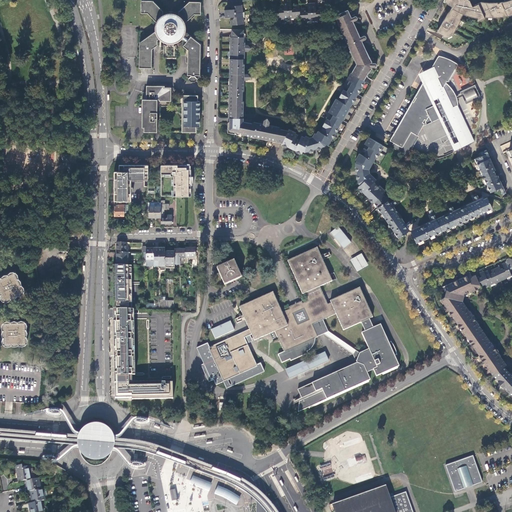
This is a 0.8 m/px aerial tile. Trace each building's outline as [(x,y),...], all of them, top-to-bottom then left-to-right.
[(287,1),(288,20),(294,20),(293,18),(300,18),(300,9),(299,5),(295,5),(295,8),(294,8),(293,8),(293,9),(292,9),(291,0),(287,1)] [(511,0),(501,3),(495,5),(494,3),(489,3),(482,2),(478,4),(479,5),(475,6),(473,7),(470,1),(468,0),(446,0),(445,3),(449,5),(452,8),(449,14),(448,13),(443,22),(444,24),(438,33),(443,37),(441,40),(455,48),(511,22),(511,0)] [(158,45),(158,43),(175,44),(181,41),(187,41),(183,46),(188,50),(187,80),(196,80),(200,76),(201,44),(185,32),(186,24),(193,15),(200,15),(201,2),(188,2),(178,14),(164,14),(161,9),(151,1),(141,1),(140,14),(146,14),(155,21),(155,33),(139,41),(138,68),(151,69),(152,48),(158,45)] [(241,1),(227,2),(228,6),(231,6),(231,7),(232,8),(233,8),(233,10),(224,10),(225,14),(242,12),(241,1)] [(280,6),(276,6),(276,19),(283,19),(283,21),(288,20),(287,1),(283,1),(284,10),(283,10),(282,9),(281,8),(280,8),(280,6)] [(311,3),(307,3),(308,12),(307,12),(306,11),(305,11),(304,11),(304,8),(300,9),(300,18),(300,22),(307,21),(307,23),(312,23),(311,3)] [(316,12),(315,3),(311,3),(312,23),(318,22),(318,21),(324,20),(324,7),(319,8),(319,10),(318,10),(317,11),(317,12),(316,12)] [(349,12),(348,10),(335,16),(335,18),(356,65),(351,73),(364,81),(372,68),(371,68),(371,67),(372,63),(372,62),(373,62),(362,41),(360,37),(353,22),(352,18),(349,12)] [(230,21),(231,25),(244,24),(243,18),(245,17),(244,12),(242,12),(225,14),(225,18),(234,17),(234,18),(233,19),(233,20),(232,21),(230,21)] [(244,30),(232,30),(231,74),(243,74),(243,52),(243,45),(244,30)] [(439,56),(438,56),(433,66),(430,72),(433,80),(426,83),(425,81),(425,82),(424,81),(423,83),(422,84),(422,85),(415,97),(416,98),(414,102),(412,101),(390,140),(394,142),(403,148),(412,132),(418,136),(424,126),(425,124),(423,123),(425,119),(427,120),(426,122),(427,125),(439,119),(443,117),(445,121),(444,122),(449,134),(450,133),(452,137),(451,138),(457,150),(460,148),(474,141),(472,136),(469,134),(470,133),(459,107),(457,107),(457,106),(458,106),(458,105),(458,104),(458,103),(458,102),(458,101),(458,100),(457,99),(453,101),(452,99),(457,97),(456,95),(453,96),(453,94),(455,93),(454,92),(454,91),(453,90),(453,89),(452,89),(452,88),(451,88),(450,86),(449,86),(449,85),(448,84),(447,83),(448,82),(449,82),(459,65),(456,63),(453,61),(451,60),(449,62),(445,60),(446,58),(442,56),(439,56)] [(451,83),(461,66),(459,65),(449,82),(451,83)] [(430,72),(433,66),(418,73),(423,83),(424,81),(425,82),(425,81),(426,83),(433,80),(430,72)] [(283,142),(282,143),(302,153),(303,151),(304,152),(315,148),(325,146),(326,144),(328,145),(365,81),(364,81),(351,73),(348,80),(350,81),(352,82),(348,89),(351,90),(349,92),(344,90),(342,93),(347,96),(344,103),(341,101),(337,99),(329,112),(333,115),(336,116),(331,125),(325,122),(323,126),(324,127),(321,132),(318,131),(314,138),(311,139),(309,139),(302,136),(300,140),(297,138),(295,141),(293,139),(296,133),(289,129),(288,131),(283,142)] [(231,74),(230,118),(241,118),(242,81),(243,74),(231,74)] [(352,82),(350,81),(348,84),(346,83),(344,86),(348,89),(352,82)] [(466,105),(480,99),(480,98),(481,98),(475,85),(461,92),(461,94),(457,97),(452,99),(453,101),(457,99),(462,97),(466,105)] [(165,86),(146,86),(146,93),(146,100),(157,100),(159,100),(159,102),(171,102),(171,88),(165,88),(165,86)] [(199,127),(200,102),(198,102),(198,96),(184,96),(184,98),(182,98),(182,109),(184,109),(184,133),(196,133),(196,127),(199,127)] [(142,106),(142,128),(144,128),(144,132),(143,132),(155,133),(157,133),(157,122),(157,107),(157,100),(146,100),(142,100),(142,106)] [(327,119),(325,122),(331,125),(336,116),(333,115),(330,120),(327,119)] [(454,151),(457,150),(451,138),(452,137),(450,133),(449,134),(444,122),(445,121),(443,117),(439,119),(454,150),(454,151)] [(241,118),(230,118),(229,122),(228,122),(227,133),(239,135),(239,133),(275,140),(283,142),(288,131),(269,127),(263,126),(241,121),(241,118)] [(403,148),(394,142),(392,146),(392,147),(408,156),(419,137),(418,136),(412,132),(403,148)] [(360,185),(358,187),(374,203),(383,194),(385,191),(380,186),(379,187),(375,190),(373,188),(376,185),(378,182),(369,173),(369,171),(369,170),(372,164),(370,163),(371,161),(373,162),(383,145),(369,137),(365,144),(367,145),(369,146),(367,149),(370,151),(368,154),(366,153),(364,156),(360,153),(356,160),(357,161),(356,163),(357,172),(358,183),(360,185)] [(500,146),(503,152),(511,148),(511,147),(510,142),(500,146)] [(47,150),(47,160),(56,161),(56,151),(47,150)] [(501,187),(486,154),(482,155),(481,153),(478,154),(480,157),(475,159),(490,192),(499,189),(499,188),(501,187)] [(114,172),(114,201),(131,201),(131,179),(148,179),(148,169),(148,165),(121,165),(119,165),(119,172),(114,172)] [(186,165),(161,165),(161,174),(166,174),(166,176),(173,176),(173,196),(191,196),(191,169),(186,169),(186,165)] [(383,194),(374,203),(398,238),(409,231),(406,228),(404,225),(391,206),(389,203),(383,194)] [(417,243),(442,232),(445,230),(464,221),(471,218),(492,209),(487,197),(480,201),(476,202),(455,212),(452,214),(445,217),(437,220),(433,222),(411,232),(417,243)] [(161,218),(161,224),(172,223),(173,223),(173,222),(171,222),(171,215),(167,214),(167,218),(164,218),(164,209),(168,209),(168,204),(164,204),(164,200),(161,200),(161,203),(161,207),(161,218)] [(114,206),(114,216),(123,216),(123,213),(124,205),(119,205),(119,206),(114,206)] [(148,207),(148,218),(161,218),(161,207),(148,207)] [(438,214),(437,212),(435,209),(429,211),(431,217),(435,215),(438,214)] [(338,226),(330,232),(344,248),(351,242),(338,226)] [(126,243),(117,242),(116,252),(125,252),(126,243)] [(154,248),(146,248),(146,253),(146,259),(146,260),(154,260),(154,248)] [(154,260),(154,265),(160,266),(160,270),(165,270),(165,268),(165,252),(165,248),(154,248),(154,260)] [(186,258),(186,263),(187,263),(187,258),(196,258),(195,248),(186,248),(186,249),(186,258)] [(331,302),(327,304),(319,287),(332,281),(322,260),(320,257),(316,248),(288,261),(303,294),(304,294),(308,301),(302,304),(301,302),(289,307),(290,309),(282,313),(273,292),(240,307),(250,329),(223,342),(209,348),(210,347),(208,343),(197,347),(204,364),(201,365),(209,383),(212,382),(214,380),(216,386),(223,383),(223,382),(224,382),(227,390),(266,373),(261,363),(256,365),(244,337),(246,336),(250,343),(253,341),(250,335),(252,333),(254,340),(275,330),(284,351),(278,354),(282,362),(290,358),(291,360),(308,352),(307,350),(308,350),(309,348),(311,347),(312,345),(313,345),(313,343),(314,343),(314,342),(314,341),(314,338),(314,337),(317,335),(311,324),(318,321),(322,319),(336,312),(343,329),(361,320),(365,329),(361,331),(369,348),(359,352),(355,349),(353,353),(357,361),(298,388),(298,390),(302,399),(303,401),(300,402),(299,412),(371,380),(367,372),(373,369),(377,376),(399,366),(395,355),(397,354),(396,352),(396,350),(395,347),(393,345),(391,342),(389,343),(381,324),(373,328),(369,319),(373,317),(359,287),(330,300),(331,302)] [(186,249),(175,249),(175,252),(175,260),(178,260),(178,258),(186,258),(186,249)] [(116,252),(116,265),(128,265),(128,252),(125,252),(116,252)] [(175,252),(165,252),(165,268),(175,268),(175,260),(175,252)] [(351,259),(357,271),(368,265),(362,253),(351,259)] [(503,263),(502,264),(504,269),(503,269),(502,269),(501,269),(500,267),(495,269),(501,280),(507,278),(508,279),(511,277),(511,276),(510,272),(511,266),(511,258),(509,258),(507,259),(506,261),(503,263)] [(218,267),(225,284),(242,277),(234,260),(218,267)] [(113,309),(115,309),(132,309),(132,265),(128,265),(116,265),(113,265),(113,309)] [(495,283),(501,280),(495,269),(491,271),(492,273),(491,274),(490,275),(488,270),(484,272),(490,285),(491,287),(495,285),(495,283)] [(477,277),(476,277),(481,287),(485,285),(486,287),(490,285),(484,272),(483,271),(479,273),(481,277),(479,278),(479,277),(478,277),(477,277)] [(0,278),(0,292),(4,301),(24,292),(15,272),(0,278)] [(476,277),(475,275),(472,276),(470,272),(468,272),(467,273),(466,274),(467,275),(443,287),(443,286),(442,286),(443,287),(444,290),(446,290),(444,296),(445,297),(441,300),(450,312),(463,303),(461,300),(461,298),(463,299),(464,295),(481,287),(476,277)] [(154,310),(166,310),(166,301),(154,301),(154,304),(154,310)] [(166,301),(166,310),(175,310),(175,301),(166,301)] [(471,343),(485,334),(479,325),(480,325),(477,321),(476,321),(472,315),(473,315),(470,311),(469,312),(463,303),(450,312),(458,325),(462,331),(471,343)] [(132,309),(115,309),(115,316),(116,340),(116,359),(117,375),(117,383),(118,382),(118,386),(115,386),(115,391),(115,398),(132,397),(132,399),(174,399),(173,382),(162,382),(162,381),(133,382),(132,375),(134,375),(132,315),(132,309)] [(322,319),(318,321),(311,324),(317,335),(323,332),(353,353),(355,349),(328,330),(322,319)] [(211,328),(215,338),(234,330),(231,320),(211,328)] [(3,323),(4,345),(26,344),(25,322),(3,323)] [(493,374),(503,367),(506,365),(500,356),(501,356),(498,352),(497,353),(493,347),(494,346),(492,342),(490,343),(485,334),(471,343),(479,356),(483,362),(484,362),(492,375),(493,374)] [(289,378),(329,361),(325,352),(285,368),(289,378)] [(0,400),(39,404),(43,367),(0,362),(0,400)] [(511,373),(511,375),(503,367),(493,374),(498,379),(498,380),(504,388),(505,387),(510,392),(511,393),(511,373)] [(118,432),(117,433),(115,434),(113,434),(113,433),(112,431),(110,430),(109,428),(107,427),(106,426),(104,425),(102,424),(100,423),(97,423),(95,423),(93,423),(91,424),(89,424),(87,425),(85,426),(84,428),(82,429),(81,431),(80,431),(80,432),(80,433),(77,432),(74,430),(73,428),(67,417),(64,411),(62,410),(60,409),(58,408),(55,408),(53,408),(47,409),(28,413),(24,413),(24,415),(25,416),(28,415),(45,412),(46,413),(47,414),(49,415),(51,416),(53,416),(54,417),(55,417),(57,417),(59,416),(60,416),(62,414),(72,430),(73,432),(74,434),(76,434),(79,435),(78,436),(78,438),(78,440),(77,442),(78,445),(75,445),(73,446),(72,446),(71,445),(70,445),(58,456),(58,455),(55,453),(51,453),(50,453),(45,455),(43,456),(42,457),(41,459),(43,461),(45,462),(48,463),(51,464),(54,463),(56,463),(59,462),(72,449),(74,448),(76,448),(78,447),(79,448),(79,450),(80,452),(82,454),(84,455),(85,457),(88,458),(90,459),(92,460),(95,460),(97,460),(100,460),(102,459),(104,458),(106,457),(108,456),(110,454),(112,452),(112,451),(114,450),(115,451),(117,452),(118,453),(119,454),(128,465),(130,467),(131,468),(133,469),(136,469),(138,469),(141,469),(144,468),(146,467),(146,466),(146,464),(145,463),(142,461),(140,461),(138,460),(137,460),(134,461),(133,461),(132,461),(130,462),(123,453),(121,452),(120,452),(119,451),(118,450),(116,448),(115,448),(114,447),(114,445),(115,443),(115,441),(115,439),(117,439),(119,438),(121,436),(123,434),(124,435),(133,423),(135,424),(137,425),(140,425),(142,425),(145,425),(147,425),(149,424),(149,423),(150,422),(154,422),(165,426),(172,429),(173,428),(173,427),(170,426),(166,424),(160,421),(155,418),(147,415),(142,415),(137,415),(132,416),(130,418),(120,430),(120,431),(118,432)] [(355,456),(357,463),(366,460),(364,454),(355,456)] [(445,465),(455,492),(465,488),(458,469),(465,467),(472,486),(482,482),(473,455),(445,465)] [(319,466),(324,480),(335,476),(330,462),(319,466)] [(24,480),(30,479),(28,468),(29,468),(28,465),(20,466),(20,464),(14,465),(17,481),(24,480)] [(458,469),(465,488),(469,487),(472,486),(465,467),(458,469)] [(181,471),(175,469),(173,476),(178,478),(181,471)] [(190,483),(209,491),(213,483),(193,475),(190,483)] [(39,489),(37,478),(30,479),(24,480),(26,492),(29,491),(39,489)] [(230,501),(236,505),(241,498),(233,492),(227,489),(218,485),(214,494),(221,496),(225,498),(230,501)] [(413,511),(406,492),(390,497),(386,485),(333,504),(335,511),(413,511)] [(41,489),(39,489),(29,491),(31,502),(40,500),(44,500),(43,496),(41,489)] [(178,500),(176,489),(170,490),(172,501),(178,500)] [(41,511),(42,511),(40,500),(31,502),(27,503),(29,511),(41,511)]
